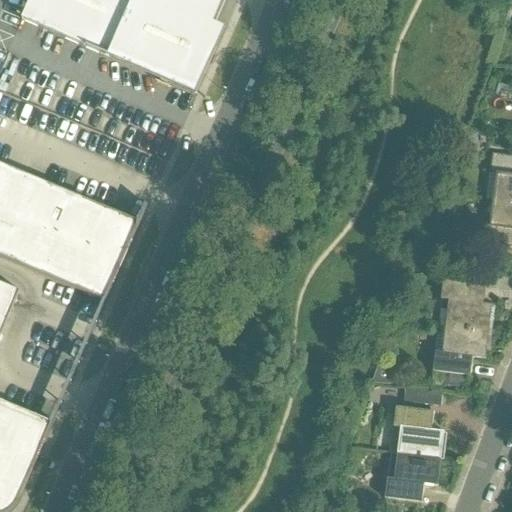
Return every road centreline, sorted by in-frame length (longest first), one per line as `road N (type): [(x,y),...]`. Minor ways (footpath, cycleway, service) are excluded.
road 1 (unclassified): [(53,511),(268,0)]
road 2 (unknown): [(0,27),(212,123)]
road 3 (residential): [(464,511),(511,386)]
